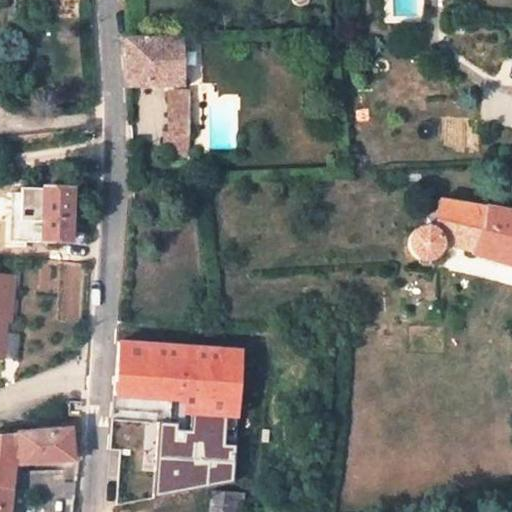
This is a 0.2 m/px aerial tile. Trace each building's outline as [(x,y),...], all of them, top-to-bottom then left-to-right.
[(179,36),(122,38),(126,85),(181,84),(179,36)] [(170,90),(168,114),(188,115),(188,91),(180,90),(170,90)] [(168,114),(168,148),(189,148),(189,116),(188,115),(168,114)] [(42,242),(69,242),(71,191),(66,191),(67,174),(50,180),(51,191),(44,191),(42,222),(42,242)] [(42,222),(44,191),(19,190),(19,194),(18,222),(42,222)] [(42,242),(42,222),(18,222),(19,194),(10,194),(8,241),(42,242)] [(438,242),(511,264),(511,210),(437,198),(434,217),(426,217),(425,227),(421,226),(413,229),(410,231),(408,234),(407,238),(406,246),(410,253),(416,257),(420,258),(424,258),(431,255),(436,249),(438,246),(438,242)] [(13,277),(0,275),(0,359),(2,359),(5,321),(9,322),(13,277)] [(151,344),(124,343),(117,454),(141,456),(140,468),(158,469),(158,466),(172,468),(176,409),(149,407),(151,344)] [(193,391),(196,347),(151,344),(149,407),(176,409),(178,390),(193,391)] [(12,466),(75,461),(78,430),(0,435),(0,488),(11,487),(12,466)] [(0,511),(12,511),(15,487),(11,487),(0,488),(0,511)] [(236,511),(239,493),(210,490),(207,511),(236,511)]
